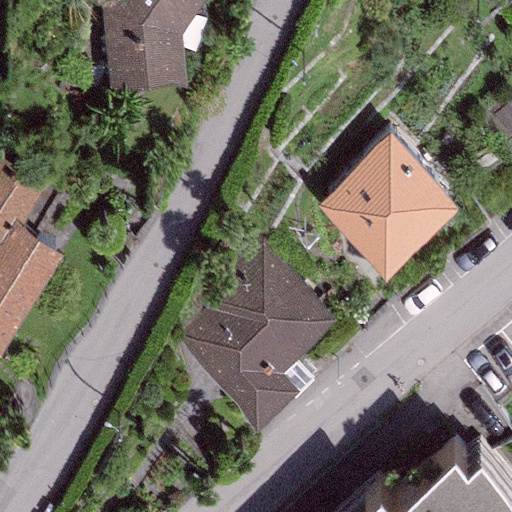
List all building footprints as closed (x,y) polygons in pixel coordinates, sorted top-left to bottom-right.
[(189,0),(102,0),(110,73),(185,66),(179,14),(189,0)] [(389,109),(316,182),(383,248),(456,175),(389,109)] [(511,113),(501,125),(511,135),(511,113)] [(43,177),(0,151),(0,331),(60,235),(24,212),(43,177)] [(262,230),(195,299),(203,307),(177,334),(255,409),(290,374),(291,375),(311,355),(293,338),(332,297),(262,230)] [(380,456),(312,511),(509,511),(511,510),(511,459),(481,422),(469,435),(453,419),(393,470),(380,456)]
